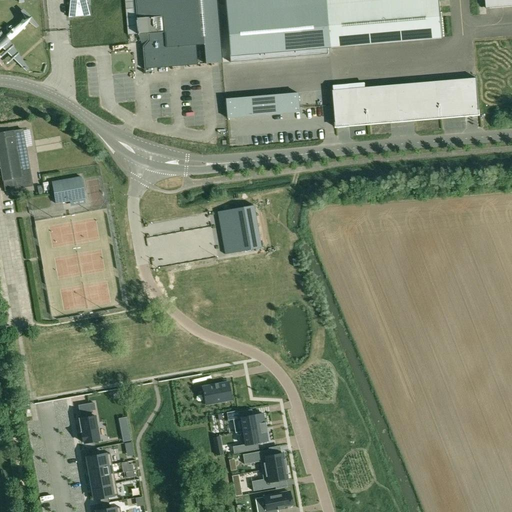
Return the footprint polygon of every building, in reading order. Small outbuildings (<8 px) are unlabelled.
[(69,0),(68,18),(69,18),(69,16),(74,17),(84,16),(89,15),(89,16),(90,16),(85,0),(69,0)] [(134,0),(137,35),(147,34),(148,40),(142,47),(144,70),(145,70),(145,69),(222,63),(216,0),(134,0)] [(224,0),(227,31),(232,34),(228,35),(230,63),(230,62),(230,63),(231,63),(231,62),(262,60),(263,60),(295,57),(296,57),(328,54),(328,55),(328,54),(328,46),(331,46),(327,0),(224,0)] [(439,0),(327,0),(331,46),(443,37),(439,0)] [(511,0),(485,0),(486,9),(511,6),(511,0)] [(477,78),(331,91),(334,128),(480,115),(477,78)] [(275,95),(274,95),(276,114),(299,112),(298,93),(297,94),(275,96),(275,95)] [(249,97),(249,98),(250,116),(276,114),(274,95),(273,95),(273,96),(249,98),(249,97)] [(226,99),(225,100),(227,118),(250,116),(249,98),(248,98),(226,100),(226,99)] [(12,132),(0,133),(0,167),(2,181),(4,190),(32,185),(22,130),(12,132)] [(81,177),(52,182),(56,204),(69,201),(68,196),(84,193),(81,177)] [(254,206),(217,212),(217,213),(221,212),(224,225),(226,225),(228,236),(226,236),(229,253),(225,254),(225,255),(261,248),(254,206)] [(89,368),(90,376),(98,375),(97,367),(89,368)] [(214,385),(203,387),(204,392),(203,392),(203,394),(204,394),(206,405),(231,400),(227,382),(218,384),(218,383),(217,383),(217,385),(215,385),(215,383),(214,384),(214,385)] [(85,418),(79,419),(82,433),(81,433),(83,442),(84,443),(100,441),(95,416),(91,417),(90,411),(95,410),(94,403),(82,405),(83,412),(84,412),(85,418)] [(236,411),(226,412),(228,420),(239,418),(242,432),(265,427),(263,413),(252,415),(251,409),(237,412),(236,411)] [(244,444),(232,446),(234,454),(258,449),(257,443),(268,441),(265,427),(242,432),(244,444)] [(269,450),(242,455),(244,465),(260,462),(261,471),(285,466),(284,460),(285,460),(285,459),(284,459),(283,454),(270,456),(269,450)] [(92,457),(86,458),(88,469),(112,465),(110,454),(98,456),(92,457)] [(112,465),(88,469),(90,478),(114,474),(112,465)] [(263,479),(251,482),(253,491),(275,487),(274,482),(287,479),(286,473),(288,473),(287,473),(286,473),(285,466),(261,471),(263,479)] [(114,474),(90,478),(92,488),(115,484),(114,474)] [(115,484),(92,488),(94,499),(100,498),(108,496),(117,495),(115,484)] [(242,495),(240,486),(233,487),(235,497),(242,495)] [(266,508),(257,510),(257,511),(269,511),(277,510),(278,510),(283,509),(283,506),(291,505),(291,502),(291,501),(291,499),(290,500),(289,492),(264,497),(266,508)]
